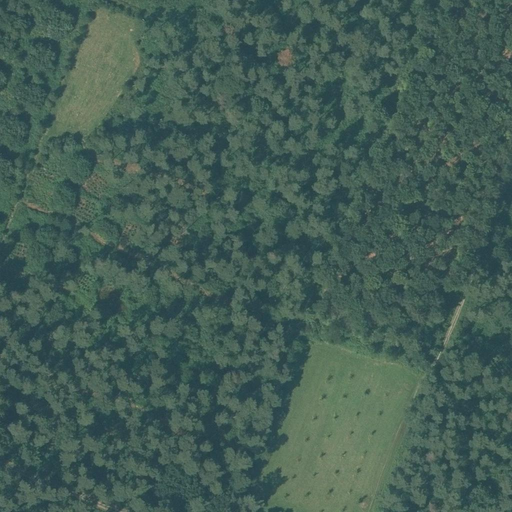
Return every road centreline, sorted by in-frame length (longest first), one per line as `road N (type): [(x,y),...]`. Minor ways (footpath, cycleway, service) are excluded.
road 1 (track): [(368,511),(511,182)]
road 2 (track): [(127,511),(0,459)]
